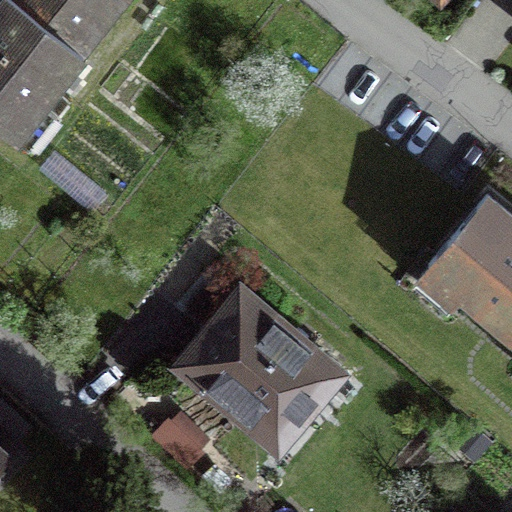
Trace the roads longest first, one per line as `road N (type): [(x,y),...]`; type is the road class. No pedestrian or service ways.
road 1 (residential): [(0,344),(181,511)]
road 2 (residential): [(360,0),(511,113)]
